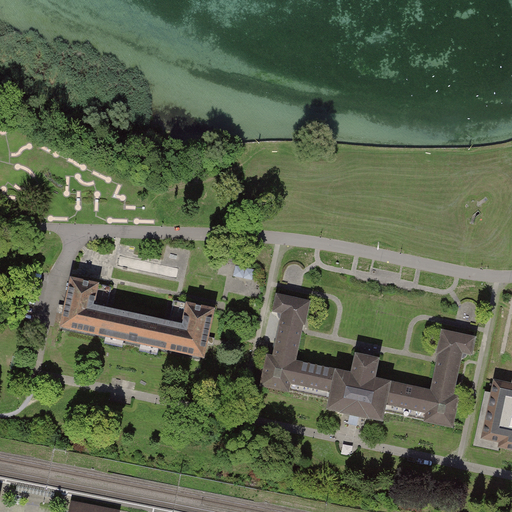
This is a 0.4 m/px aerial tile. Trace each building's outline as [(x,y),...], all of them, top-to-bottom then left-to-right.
[(254,278),(256,268),(236,266),(235,276),(254,278)] [(98,286),(72,280),(61,329),(204,360),(214,312),(187,306),(182,327),(93,308),(98,286)] [(304,323),(309,302),(278,296),(274,313),(283,315),(274,357),(268,356),(262,385),(329,399),(327,410),(383,422),(385,413),(453,427),(459,397),(453,396),(462,353),(472,355),(476,337),(443,330),(438,353),(441,354),(432,392),(374,379),(378,361),(357,356),(353,375),(293,363),(302,322),(304,323)] [(511,385),(495,382),(483,440),(500,444),(499,449),(511,451),(511,385)] [(117,511),(72,503),(70,511),(117,511)]
